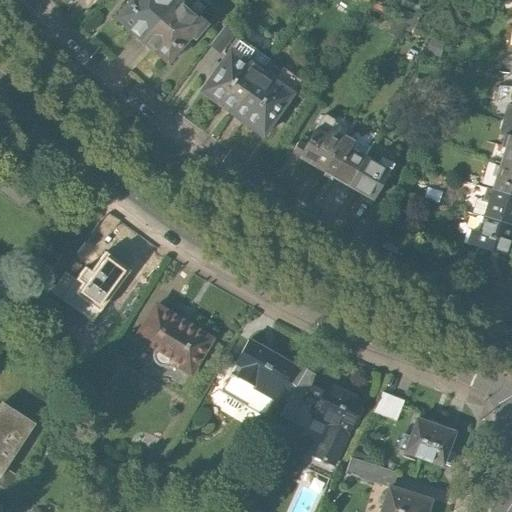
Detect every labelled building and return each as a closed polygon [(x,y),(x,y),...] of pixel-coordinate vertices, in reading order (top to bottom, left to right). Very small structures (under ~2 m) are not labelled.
[(138,0),(122,19),(152,44),(189,0),(138,0)] [(189,0),(152,44),(182,70),(220,25),(190,0),(189,0)] [(209,96),(242,119),(274,72),(240,50),(209,96)] [(242,119),(276,141),(307,95),(274,72),(242,119)] [(355,137),(330,124),(312,158),(337,171),(355,137)] [(365,143),(355,137),(337,171),(360,183),(375,154),(363,148),(365,143)] [(391,163),(375,154),(360,183),(385,197),(405,161),(394,155),(391,163)] [(511,222),(511,191),(504,190),(496,218),(511,222)] [(511,253),(511,222),(496,218),(488,247),(511,253)] [(101,314),(131,272),(103,252),(80,284),(73,294),(85,303),(101,314)] [(49,292),(78,312),(85,303),(73,294),(80,284),(64,272),(49,292)] [(214,340),(152,305),(130,344),(192,379),(214,340)] [(248,340),(219,390),(264,416),(293,366),(248,340)] [(364,403),(325,386),(309,421),(327,429),(348,439),(364,403)] [(375,410),(397,418),(404,399),(382,391),(375,410)] [(35,426),(2,405),(0,407),(0,479),(7,469),(35,426)] [(453,431),(415,418),(403,453),(441,466),(453,431)] [(327,429),(314,459),(335,468),(348,439),(327,429)] [(394,472),(346,458),(341,473),(387,486),(390,487),(394,472)] [(19,477),(7,469),(0,479),(0,484),(10,491),(19,477)] [(390,487),(387,486),(379,511),(424,511),(428,499),(390,487)]
